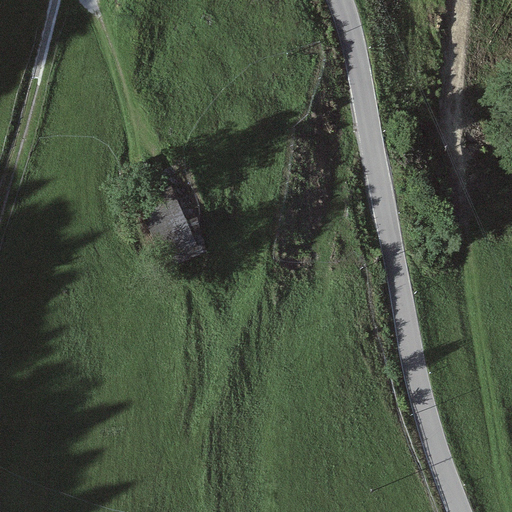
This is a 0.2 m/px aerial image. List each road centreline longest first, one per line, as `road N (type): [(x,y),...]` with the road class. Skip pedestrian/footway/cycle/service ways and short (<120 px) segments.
road 1 (tertiary): [(339,0),(430,425),(460,511)]
road 2 (track): [(57,0),(0,205)]
